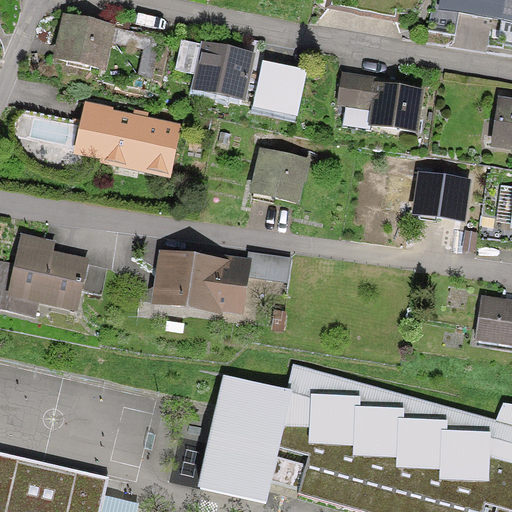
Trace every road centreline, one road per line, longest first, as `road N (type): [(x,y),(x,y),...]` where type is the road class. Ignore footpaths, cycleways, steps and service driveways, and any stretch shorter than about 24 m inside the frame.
road 1 (residential): [(0,201),(511,272)]
road 2 (residential): [(511,72),(127,0)]
